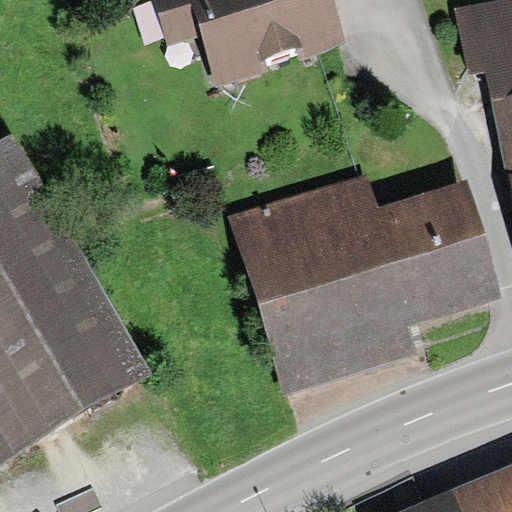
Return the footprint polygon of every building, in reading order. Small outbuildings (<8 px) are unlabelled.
[(316,0),(197,0),(218,79),(330,50),(316,0)] [(511,17),(477,25),(511,177),(511,17)] [(0,469),(144,382),(8,159),(0,164),(0,469)] [(443,170),(248,235),(290,362),(486,298),(443,170)] [(511,511),(511,493),(458,511),(511,511)]
